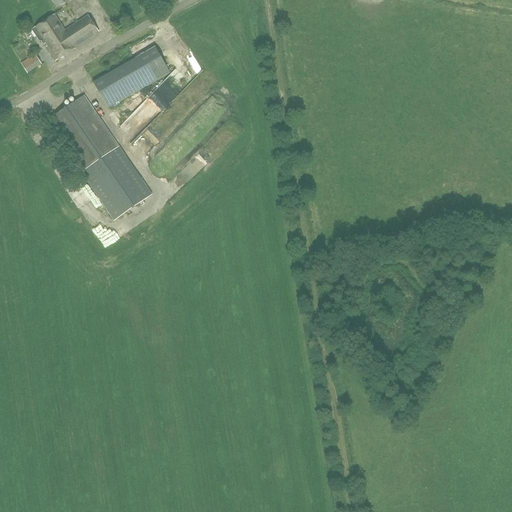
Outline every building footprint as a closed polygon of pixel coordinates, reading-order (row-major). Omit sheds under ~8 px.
[(51,0),(58,8),(69,0),(51,0)] [(75,47),(99,32),(88,15),(65,30),(55,14),(35,27),(38,33),(37,33),(36,36),(39,41),(42,41),(43,41),(45,43),(44,44),(55,61),(76,48),(75,47)] [(157,43),(167,40),(165,34),(155,37),(157,43)] [(25,59),(34,54),(25,39),(16,44),(25,59)] [(169,73),(155,48),(93,83),(108,108),(169,73)] [(27,72),(41,63),(35,54),(21,63),(27,72)] [(176,68),(169,76),(184,89),(191,81),(176,68)] [(152,195),(122,151),(84,96),(47,122),(85,177),(114,221),(152,195)] [(118,112),(112,117),(117,124),(123,120),(118,112)]
